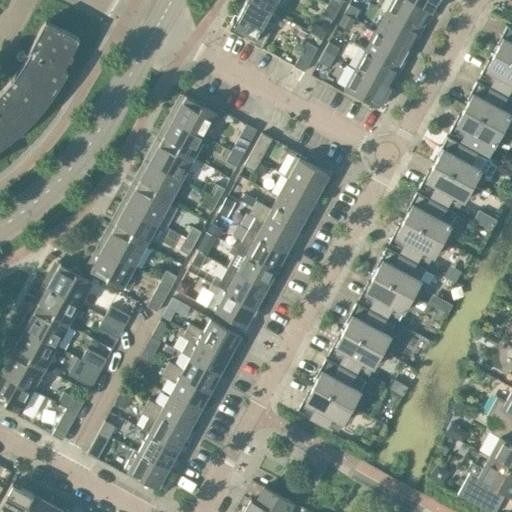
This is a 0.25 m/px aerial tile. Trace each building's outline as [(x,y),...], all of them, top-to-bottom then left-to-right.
[(252,43),(261,48),(268,34),(267,28),(262,26),(271,10),(251,0),(244,0),(234,19),(232,18),(228,26),(253,40),(252,43)] [(251,0),(271,10),(276,0),(251,0)] [(329,0),(322,13),(333,19),(343,0),(329,0)] [(409,0),(392,0),(386,11),(420,30),(430,12),(432,13),(432,12),(409,0)] [(409,0),(432,12),(438,0),(409,0)] [(344,13),(355,19),(360,9),(349,4),(344,13)] [(386,11),(375,30),(409,49),(420,30),(386,11)] [(339,23),(349,29),(355,19),(344,13),(339,23)] [(0,145),(12,137),(25,126),(38,113),(49,100),(59,85),(67,70),(63,68),(79,37),(45,19),(28,52),(29,53),(27,56),(23,62),(15,74),(6,85),(0,91),(0,145)] [(494,52),(511,61),(511,28),(506,25),(497,43),(499,44),(494,52)] [(375,30),(365,49),(399,68),(409,49),(375,30)] [(294,65),(304,71),(317,47),(307,41),(294,65)] [(323,51),(334,57),(339,47),(328,41),(323,51)] [(365,49),(355,68),(391,88),(391,87),(389,86),(399,68),(365,49)] [(318,61),(329,67),(334,57),(323,51),(318,61)] [(478,76),(511,94),(511,61),(494,52),(490,60),(488,59),(478,76)] [(344,88),(378,107),(380,103),(382,104),(391,88),(355,68),(344,88)] [(464,107),(508,131),(509,132),(510,131),(508,131),(511,123),(511,117),(511,116),(509,115),(511,109),(511,100),(476,81),(466,98),(469,99),(464,107)] [(168,116),(205,135),(217,112),(216,112),(215,113),(186,97),(186,95),(185,95),(185,96),(182,95),(168,116)] [(448,132),(488,153),(495,141),(497,142),(500,142),(503,141),(508,131),(464,107),(460,115),(458,114),(448,132)] [(161,140),(193,157),(205,135),(168,116),(161,132),(164,133),(161,140)] [(231,150),(242,156),(256,129),(245,123),(231,150)] [(249,155),(259,161),(272,138),(261,132),(249,155)] [(434,163),(478,187),(479,187),(478,186),(483,177),(483,174),(481,172),(479,170),(486,158),(446,136),(436,153),(438,155),(434,163)] [(144,159),(181,179),(193,157),(161,140),(157,146),(154,144),(144,159)] [(225,160),(236,166),(242,156),(231,150),(225,160)] [(243,165),(254,171),(259,161),(249,155),(243,165)] [(288,177),(317,193),(328,172),(327,171),(327,173),(299,158),(300,157),(299,156),(298,157),(294,155),(283,175),(287,177),(288,177)] [(137,183),(169,200),(181,179),(144,159),(137,175),(140,176),(137,183)] [(418,187),(458,209),(464,196),(467,198),(470,198),(472,196),(478,187),(434,163),(430,171),(427,170),(418,187)] [(277,196),(307,212),(317,193),(288,177),(287,177),(277,196)] [(121,202),(157,222),(169,200),(137,183),(134,189),(131,187),(121,202)] [(209,194),(218,199),(224,188),(215,183),(209,194)] [(408,210),(404,218),(447,242),(453,232),(452,230),(451,227),(449,226),(455,213),(416,191),(406,209),(408,210)] [(203,206),(212,210),(218,199),(209,194),(203,206)] [(252,207),(296,231),(307,212),(277,196),(270,208),(256,200),(252,207)] [(113,226),(146,243),(157,222),(121,202),(114,218),(117,220),(113,226)] [(247,229),(286,250),(296,231),(252,207),(249,213),(254,216),(247,229)] [(388,243),(427,264),(434,252),(437,253),(440,253),(442,252),(447,243),(449,243),(447,242),(404,218),(399,226),(397,225),(388,243)] [(97,245),(134,265),(146,243),(113,226),(110,232),(107,230),(97,245)] [(186,237),(194,242),(201,231),(192,226),(186,237)] [(232,245),(276,269),(286,250),(247,229),(241,241),(235,238),(232,245)] [(179,249),(188,254),(194,242),(186,237),(179,249)] [(120,288),(121,288),(134,265),(97,245),(90,261),(93,263),(89,271),(90,271),(91,270),(121,286),(120,288)] [(227,267),(265,288),(276,269),(232,245),(228,251),(234,254),(227,267)] [(378,265),(374,274),(417,297),(422,288),(422,285),(421,282),(418,281),(425,268),(386,247),(376,264),(378,265)] [(197,250),(190,263),(199,267),(206,255),(197,250)] [(43,283),(79,303),(92,279),(91,279),(90,280),(60,264),(61,262),(60,262),(59,263),(57,261),(43,283)] [(211,282),(255,306),(265,288),(227,267),(220,279),(215,276),(211,282)] [(160,279),(171,285),(176,275),(166,270),(160,279)] [(358,298),(397,320),(404,307),(407,309),(409,308),(412,307),(417,298),(418,299),(419,298),(417,297),(374,274),(369,282),(367,281),(358,298)] [(146,305),(157,311),(171,285),(160,279),(146,305)] [(206,305),(244,326),(255,306),(211,282),(207,289),(213,292),(206,305)] [(35,307),(67,324),(79,303),(43,283),(36,299),(39,300),(35,307)] [(348,321),(343,329),(387,353),(392,343),(392,340),(391,338),(388,336),(395,324),(355,302),(346,320),(348,321)] [(106,317),(124,327),(130,315),(112,306),(106,317)] [(18,325),(56,346),(67,324),(35,307),(32,313),(29,311),(18,325)] [(100,328),(117,338),(124,327),(106,317),(100,328)] [(185,329),(229,353),(240,334),(210,318),(203,330),(189,323),(185,329)] [(12,350),(44,367),(56,346),(18,325),(12,342),(15,344),(12,350)] [(189,356),(219,372),(229,353),(185,329),(182,336),(187,339),(181,351),(189,356)] [(327,354),(367,375),(374,363),(376,364),(379,364),(382,362),(387,353),(388,354),(389,354),(387,353),(343,329),(339,337),(337,336),(327,354)] [(83,360),(100,370),(106,358),(89,349),(83,360)] [(0,362),(0,371),(32,389),(44,367),(12,350),(8,356),(5,354),(0,362)] [(165,367),(209,391),(219,372),(189,356),(183,368),(168,361),(165,367)] [(318,376),(313,385),(358,409),(359,409),(357,408),(362,399),(362,396),(360,393),(358,392),(365,379),(325,358),(316,375),(318,376)] [(73,377),(91,386),(100,370),(83,360),(73,377)] [(169,394),(198,410),(209,391),(165,367),(161,374),(175,382),(169,394)] [(18,412),(20,412),(32,389),(0,371),(0,400),(19,410),(18,412)] [(297,409),(337,431),(344,418),(346,419),(349,419),(352,418),(357,409),(358,410),(358,409),(313,385),(309,393),(307,391),(297,409)] [(487,415),(497,420),(511,428),(511,387),(505,401),(497,396),(487,415)] [(57,402),(66,407),(77,413),(83,401),(63,391),(57,402)] [(144,405),(188,429),(198,410),(169,394),(162,406),(148,399),(144,405)] [(148,432),(178,448),(188,429),(144,405),(140,412),(148,416),(142,429),(148,432)] [(51,434),(62,440),(77,413),(66,407),(51,434)] [(99,430),(109,436),(115,426),(104,420),(99,430)] [(488,456),(511,469),(511,428),(497,420),(491,432),(499,436),(488,456)] [(86,453),(97,459),(109,436),(99,430),(86,453)] [(138,451),(167,467),(178,448),(148,432),(138,450),(138,451)] [(155,487),(156,488),(167,467),(138,451),(138,450),(134,448),(123,468),(127,471),(126,472),(128,472),(128,471),(156,486),(155,487)] [(457,494),(490,511),(494,511),(505,492),(511,496),(511,469),(488,456),(482,467),(472,461),(468,467),(469,471),(457,494)] [(0,503),(0,511),(21,511),(32,493),(12,482),(0,503)] [(243,511),(287,511),(293,502),(263,486),(255,501),(250,499),(243,511)] [(21,511),(46,511),(51,503),(32,493),(21,511)] [(46,511),(67,511),(51,503),(46,511)]
